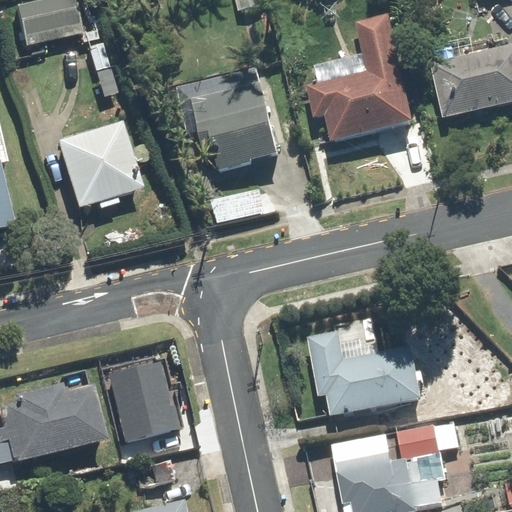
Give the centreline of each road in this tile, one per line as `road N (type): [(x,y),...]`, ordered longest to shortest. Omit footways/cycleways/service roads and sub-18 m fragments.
road 1 (residential): [(205,280),(511,212)]
road 2 (residential): [(205,280),(259,511)]
road 3 (residential): [(0,327),(205,280)]
